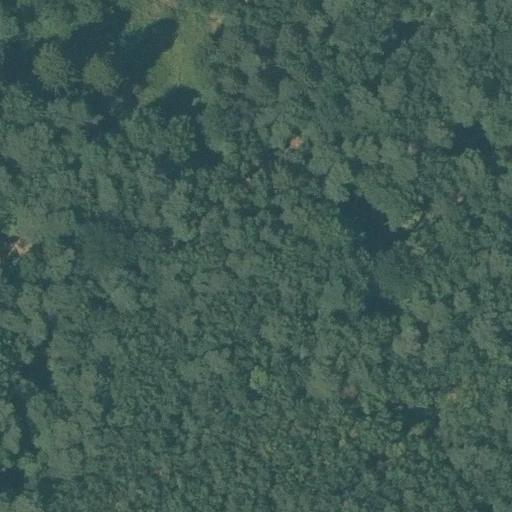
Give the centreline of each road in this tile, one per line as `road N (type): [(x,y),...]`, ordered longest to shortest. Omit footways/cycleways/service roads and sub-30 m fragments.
road 1 (track): [(489,511),(142,106)]
road 2 (track): [(0,225),(124,123),(249,0)]
